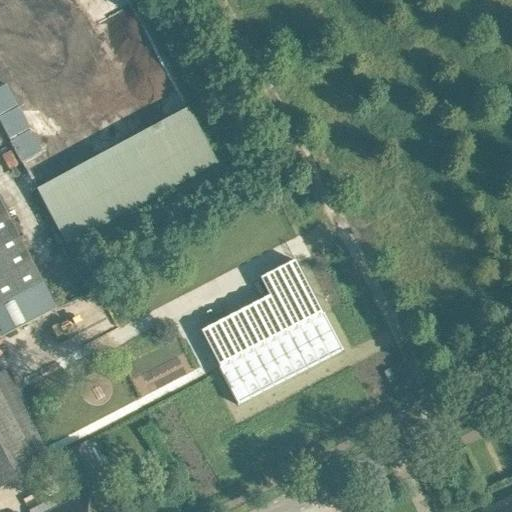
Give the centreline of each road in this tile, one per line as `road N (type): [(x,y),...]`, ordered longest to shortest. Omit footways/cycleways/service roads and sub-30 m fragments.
road 1 (track): [(214,0),(432,397)]
road 2 (tertiary): [(273,511),(511,382)]
